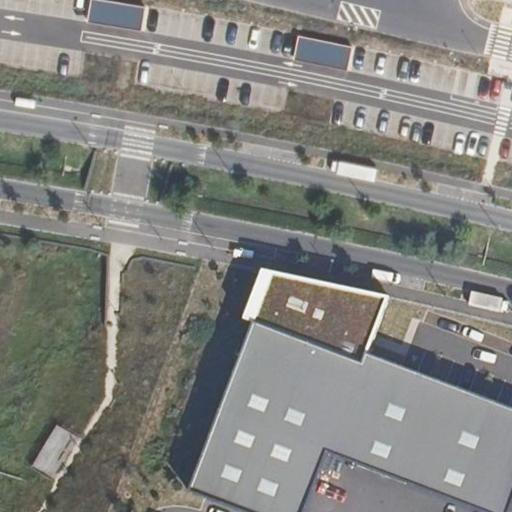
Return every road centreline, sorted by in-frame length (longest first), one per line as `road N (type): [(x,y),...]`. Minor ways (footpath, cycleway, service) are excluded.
road 1 (unclassified): [(0,188),(281,238),(511,291)]
road 2 (unclassified): [(511,220),(0,119)]
